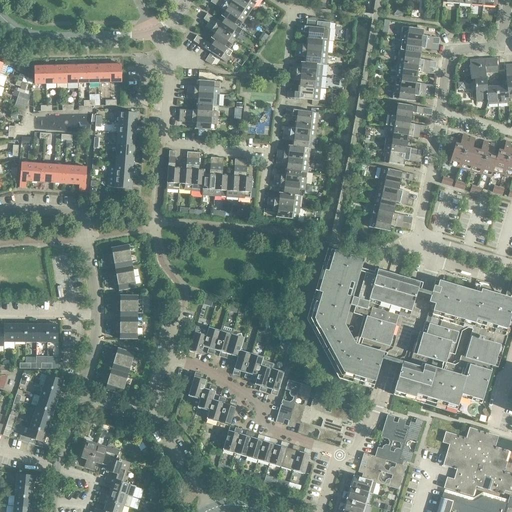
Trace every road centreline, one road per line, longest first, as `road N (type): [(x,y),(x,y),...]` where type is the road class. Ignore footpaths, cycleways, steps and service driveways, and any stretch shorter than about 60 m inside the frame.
road 1 (residential): [(340,454),(354,451),(377,409),(437,243)]
road 2 (residential): [(259,228),(292,10)]
road 3 (residential): [(340,454),(264,429),(212,368),(167,356)]
road 4 (residential): [(95,314),(79,212),(0,213)]
road 5 (residential): [(154,34),(41,37),(0,14)]
road 6 (residential): [(437,243),(416,236),(439,111)]
